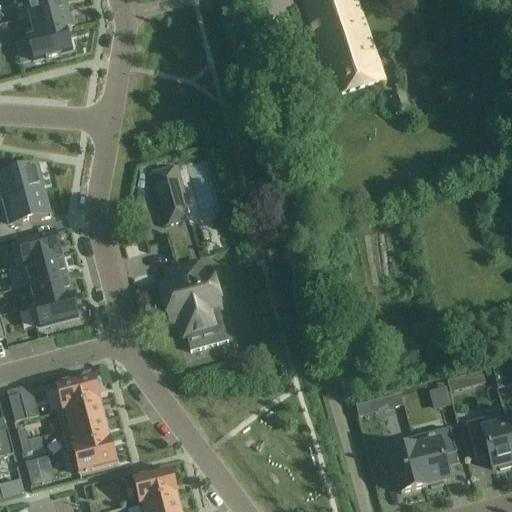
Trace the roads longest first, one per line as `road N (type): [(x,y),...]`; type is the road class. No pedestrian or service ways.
road 1 (residential): [(123,341),(93,211),(109,121)]
road 2 (residential): [(241,511),(123,341)]
road 3 (residential): [(123,341),(0,376)]
